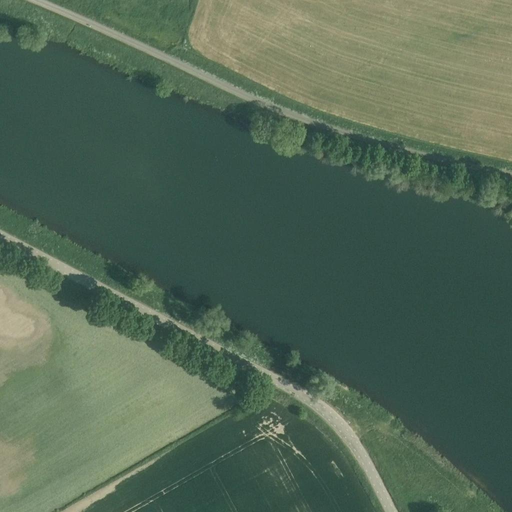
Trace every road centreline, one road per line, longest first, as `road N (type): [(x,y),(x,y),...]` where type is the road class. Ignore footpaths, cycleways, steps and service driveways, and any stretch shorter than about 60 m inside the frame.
road 1 (unclassified): [(511,170),(377,142),(24,0)]
road 2 (tertiary): [(389,511),(330,413),(0,235)]
